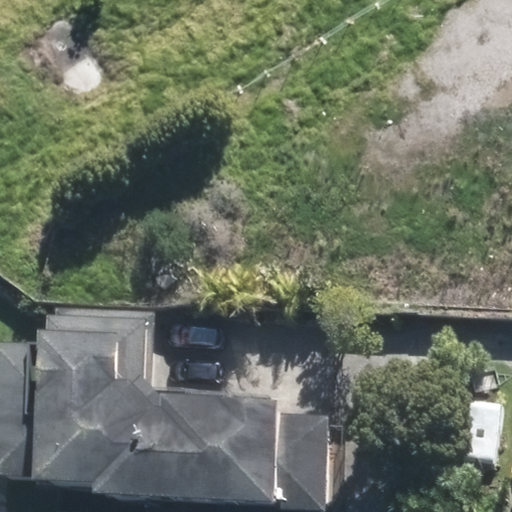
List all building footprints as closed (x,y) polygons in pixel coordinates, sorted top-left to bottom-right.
[(464,0),(474,15),(498,0),(464,0)] [(84,56),(51,79),(70,106),(103,83),(84,56)] [(511,157),(502,157),(503,142),(438,140),(437,154),(393,152),(367,173),(363,258),(347,257),(345,311),(511,318),(511,157)] [(325,511),(328,427),(272,425),(272,414),(242,413),(243,401),(149,398),(151,337),(141,337),(142,319),(56,316),(55,335),(46,335),(45,362),(0,360),(0,496),(34,497),(33,511),(325,511)] [(465,394),(456,461),(496,466),(505,400),(465,394)]
